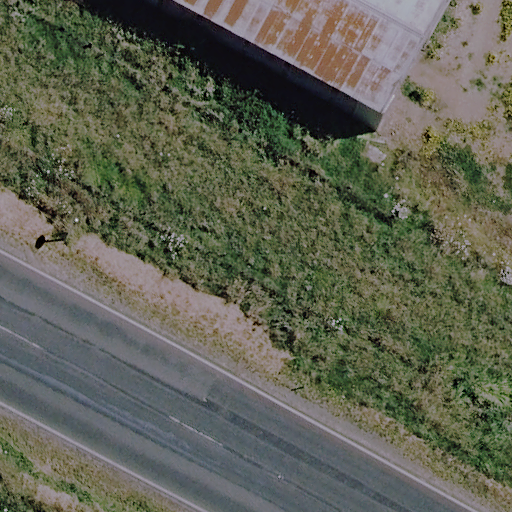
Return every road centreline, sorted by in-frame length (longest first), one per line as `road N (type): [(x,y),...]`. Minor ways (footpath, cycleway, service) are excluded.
road 1 (track): [(0,68),(511,315)]
road 2 (tertiary): [(323,511),(0,339)]
